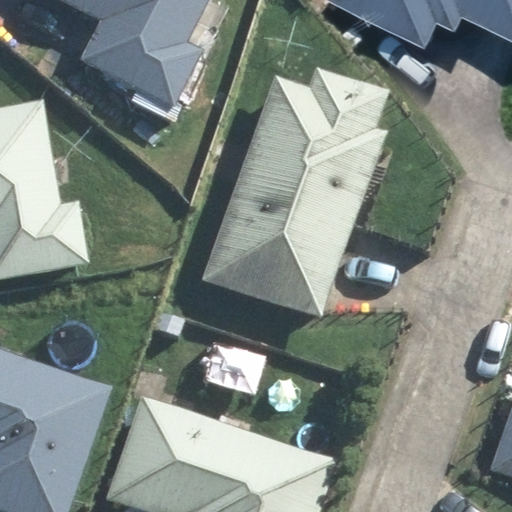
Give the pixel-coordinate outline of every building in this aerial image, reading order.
[(213,0),(33,0),(97,34),(76,72),(131,101),(127,109),(170,133),(179,115),(183,117),(209,68),(186,55),(196,36),(207,41),(224,9),(212,3),(213,0)] [(511,0),(332,0),(426,46),(438,20),(456,28),(463,14),(511,38),(511,0)] [(273,86),(199,292),(317,334),(383,149),(372,145),(385,107),(311,81),(309,87),(289,80),(285,91),(273,86)] [(0,292),(87,278),(76,212),(58,215),(40,112),(0,118),(0,292)] [(69,511),(110,399),(0,360),(0,511),(69,511)] [(320,511),(334,475),(141,406),(103,510),(108,511),(320,511)] [(511,410),(487,481),(511,489),(511,410)]
